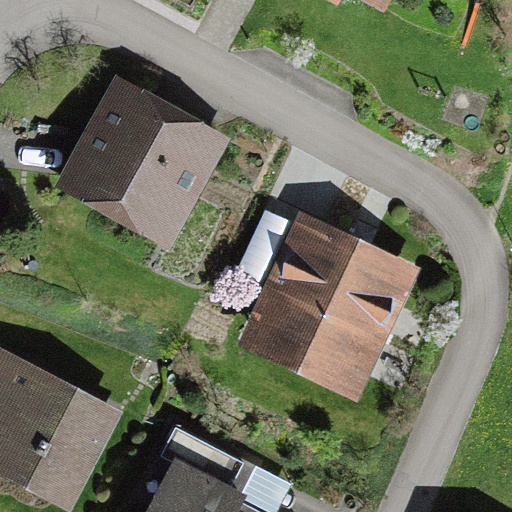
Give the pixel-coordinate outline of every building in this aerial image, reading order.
[(174,0),(192,9),(196,0),(174,0)] [(120,97),(75,180),(166,230),(209,147),(120,97)] [(263,212),(238,265),(265,278),(290,224),(263,212)] [(361,330),(376,337),(406,273),(306,224),(276,290),(289,296),(272,335),(343,370),(361,330)] [(0,366),(0,467),(66,502),(102,432),(87,425),(97,406),(5,358),(0,366)] [(158,457),(176,466),(151,511),(232,511),(240,499),(241,499),(242,498),(221,487),(236,460),(237,457),(175,424),(158,457)] [(265,511),(241,499),(240,499),(232,511),(265,511)]
